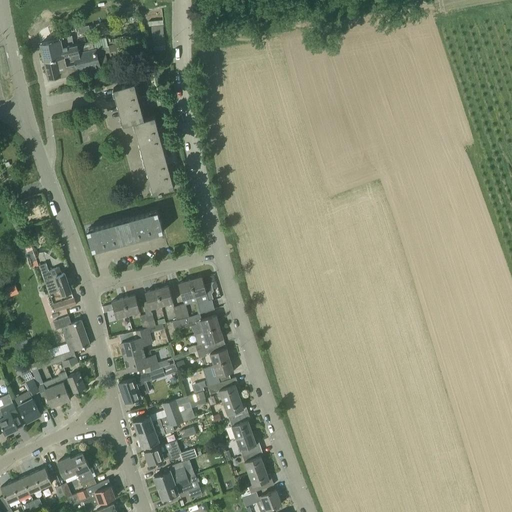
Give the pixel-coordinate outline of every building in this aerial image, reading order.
[(78,28),(79,34),(90,31),(88,25),(78,28)] [(44,60),(107,45),(116,43),(115,39),(112,40),(112,41),(107,43),(106,38),(74,45),(72,36),(40,43),(44,60)] [(107,65),(105,53),(117,50),(116,43),(107,45),(44,60),(48,76),(51,78),(107,65)] [(123,124),(133,122),(144,119),(140,106),(146,105),(147,102),(146,98),(144,96),(138,98),(134,82),(113,88),(123,124)] [(154,116),(144,119),(133,122),(143,156),(164,150),(160,137),(166,135),(167,133),(166,128),(163,127),(158,128),(154,116)] [(79,142),(89,141),(88,131),(96,130),(95,123),(77,125),(79,142)] [(164,150),(143,156),(153,193),(158,191),(159,193),(162,192),(162,191),(174,187),(170,172),(175,170),(177,168),(175,163),(173,162),(167,163),(164,150)] [(158,210),(120,220),(126,241),(139,238),(139,239),(142,241),(149,239),(148,235),(163,231),(158,210)] [(113,245),(126,241),(120,220),(86,230),(92,251),(103,247),(104,249),(106,250),(114,248),(113,245)] [(38,244),(45,242),(43,235),(35,237),(38,244)] [(59,266),(49,270),(46,263),(39,266),(45,282),(49,294),(60,290),(62,295),(71,292),(64,272),(61,274),(59,266)] [(215,281),(213,274),(205,277),(207,284),(215,281)] [(196,301),(196,300),(197,303),(208,300),(206,293),(202,276),(190,280),(195,296),(196,301)] [(178,283),(183,299),(195,296),(190,280),(178,283)] [(157,289),(161,305),(173,302),(169,285),(157,289)] [(149,309),(161,305),(157,289),(145,292),(149,309)] [(123,298),(128,314),(140,311),(135,295),(123,298)] [(55,312),(76,305),(73,297),(52,304),(55,312)] [(116,318),(128,314),(123,298),(111,301),(112,303),(114,309),(116,318)] [(214,309),(211,299),(208,300),(197,303),(200,313),(204,312),(211,310),(214,309)] [(112,303),(102,306),(104,312),(114,309),(112,303)] [(188,316),(185,303),(179,305),(182,318),(188,316)] [(176,319),(182,318),(179,305),(173,307),(176,319)] [(152,312),(146,314),(149,327),(155,325),(152,312)] [(149,327),(146,314),(139,316),(143,329),(149,327)] [(216,314),(199,320),(203,331),(219,326),(216,314)] [(188,316),(182,318),(176,319),(176,320),(172,321),(175,330),(196,323),(194,315),(188,316)] [(38,369),(62,361),(76,356),(74,350),(90,345),(81,320),(71,323),(69,316),(54,321),(57,329),(62,327),(70,350),(36,362),(27,340),(20,342),(30,367),(32,371),(38,369)] [(197,344),(195,345),(197,351),(216,346),(214,341),(223,338),(219,326),(203,331),(203,332),(194,334),(197,344)] [(149,327),(143,329),(135,330),(137,338),(121,342),(124,356),(144,351),(143,345),(152,343),(149,327)] [(230,359),(226,348),(217,350),(216,346),(197,351),(199,357),(207,355),(206,354),(210,353),(213,365),(230,359)] [(148,372),(154,369),(150,355),(146,357),(144,351),(124,356),(128,370),(144,366),(145,372),(146,372),(148,372)] [(78,362),(76,356),(62,361),(64,367),(78,362)] [(216,383),(230,379),(228,373),(234,371),(230,359),(213,365),(217,376),(206,379),(208,386),(216,383)] [(175,362),(177,368),(185,366),(183,360),(175,362)] [(34,378),(32,371),(30,367),(22,372),(24,377),(26,382),(34,378)] [(140,395),(141,394),(149,392),(146,381),(151,379),(151,380),(165,376),(162,367),(154,369),(148,372),(146,372),(145,372),(119,382),(126,402),(133,400),(141,397),(140,395)] [(38,369),(32,371),(34,378),(39,390),(42,398),(47,396),(52,406),(61,403),(52,379),(43,382),(38,369)] [(51,379),(52,379),(61,403),(71,399),(67,389),(72,387),(67,376),(65,371),(59,373),(60,375),(51,379)] [(74,392),(86,387),(79,371),(67,376),(72,387),(74,392)] [(230,379),(216,383),(218,390),(219,390),(223,402),(239,396),(235,384),(238,383),(235,377),(230,379)] [(39,390),(34,378),(26,382),(30,389),(14,397),(18,405),(23,414),(27,421),(28,420),(29,421),(34,419),(34,418),(40,414),(34,402),(35,401),(33,396),(31,397),(30,395),(39,390)] [(207,403),(205,398),(203,391),(161,403),(164,410),(167,418),(160,420),(159,418),(151,421),(149,414),(132,420),(138,435),(143,433),(143,432),(145,431),(145,432),(172,423),(172,425),(194,416),(191,408),(207,403)] [(223,402),(227,414),(229,419),(248,412),(246,407),(243,407),(239,396),(223,402)] [(5,416),(0,418),(0,422),(5,434),(18,428),(13,417),(19,415),(13,402),(5,406),(6,409),(3,411),(5,416)] [(229,419),(231,425),(235,437),(252,431),(248,420),(250,419),(248,412),(229,419)] [(213,415),(216,424),(222,422),(219,413),(213,415)] [(143,432),(143,433),(138,435),(142,447),(159,441),(158,437),(174,431),(172,425),(172,423),(145,432),(145,431),(143,432)] [(182,437),(196,433),(193,426),(180,431),(182,437)] [(240,450),(242,455),(248,453),(261,448),(259,442),(256,443),(252,431),(235,437),(240,450)] [(169,460),(177,457),(171,441),(144,451),(149,464),(168,457),(169,460)] [(112,449),(107,444),(103,447),(108,453),(112,449)] [(178,453),(181,461),(182,461),(197,456),(195,452),(194,448),(178,453)] [(261,448),(248,453),(251,459),(244,461),(248,473),(265,467),(260,456),(263,455),(261,448)] [(84,489),(108,478),(96,483),(90,468),(83,453),(71,458),(76,472),(77,474),(84,489)] [(57,462),(64,477),(76,472),(71,458),(70,456),(57,462)] [(158,488),(188,476),(182,461),(181,461),(168,466),(170,470),(154,475),(158,488)] [(41,488),(52,483),(45,467),(34,472),(41,488)] [(250,493),(256,491),(261,488),(274,484),(271,478),(269,479),(265,467),(248,473),(253,484),(248,486),(250,493)] [(30,493),(41,488),(34,472),(23,477),(30,493)] [(190,497),(202,493),(199,486),(192,488),(188,476),(158,488),(163,500),(179,494),(178,493),(188,490),(190,497)] [(19,498),(30,493),(23,477),(12,482),(19,498)] [(108,478),(84,489),(72,494),(67,497),(71,505),(83,500),(86,508),(116,496),(112,485),(111,485),(108,478)] [(0,503),(5,511),(13,511),(10,507),(8,503),(19,498),(12,482),(1,487),(5,496),(0,497),(0,503)] [(65,497),(67,497),(72,494),(66,482),(61,484),(61,485),(65,497)] [(65,497),(61,485),(55,487),(59,500),(65,497)] [(256,491),(250,493),(241,496),(245,506),(262,499),(266,510),(281,504),(276,490),(258,496),(256,491)] [(33,500),(36,507),(42,504),(39,497),(33,500)] [(36,507),(33,500),(27,502),(30,509),(36,507)] [(117,511),(113,503),(95,511),(117,511)]
